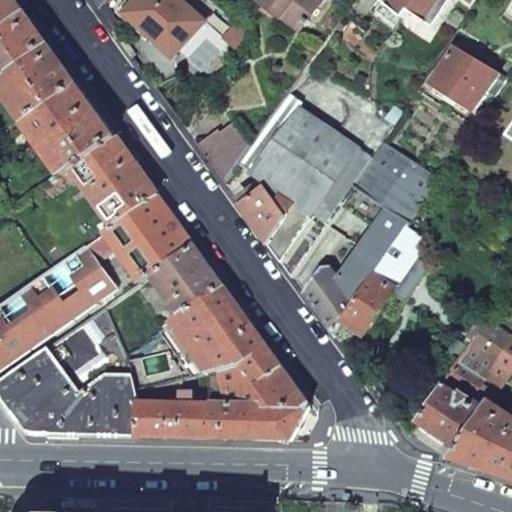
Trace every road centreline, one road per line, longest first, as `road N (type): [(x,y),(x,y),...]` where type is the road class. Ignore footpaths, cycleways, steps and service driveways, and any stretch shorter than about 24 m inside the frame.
road 1 (residential): [(51,0),(391,468)]
road 2 (tertiary): [(8,459),(391,468)]
road 3 (tertiary): [(391,468),(511,509)]
